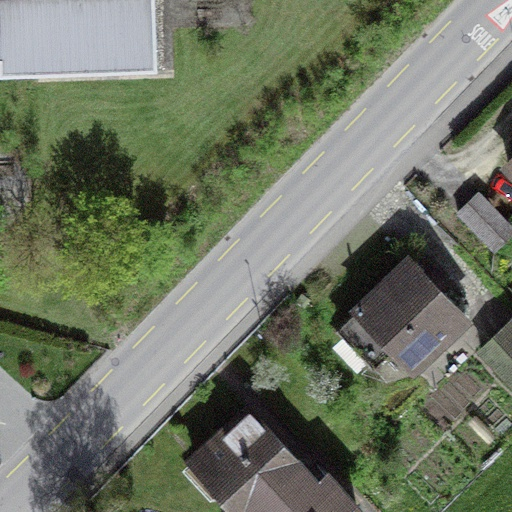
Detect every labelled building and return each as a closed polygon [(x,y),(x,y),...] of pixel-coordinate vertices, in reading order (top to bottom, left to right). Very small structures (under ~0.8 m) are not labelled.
[(0,0),(0,75),(154,70),(151,0),(0,0)] [(511,159),(498,173),(511,186),(511,159)] [(455,211),(494,249),(511,230),(511,227),(474,191),(455,211)] [(465,325),(400,259),(344,314),(409,380),(465,325)] [(511,318),(483,348),(511,375),(511,318)] [(245,412),(186,463),(228,511),(353,511),(309,461),(297,471),(245,412)]
